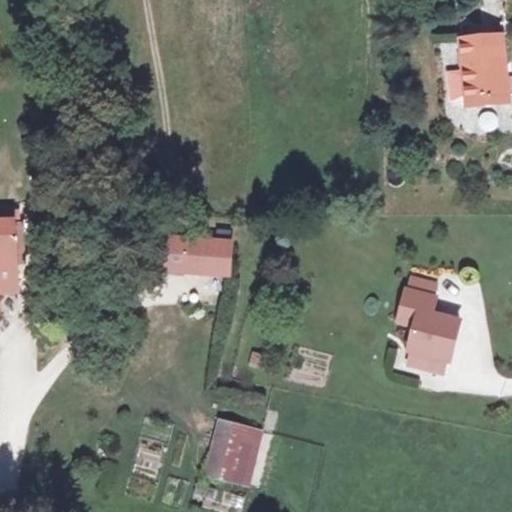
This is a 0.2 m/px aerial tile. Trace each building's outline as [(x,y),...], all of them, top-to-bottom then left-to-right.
[(466,108),(507,106),(503,45),(462,48),(466,108)] [(508,116),(507,106),(466,108),(467,118),(508,116)] [(0,225),(16,226),(16,211),(0,211),(0,225)] [(0,279),(18,279),(16,226),(0,225),(0,279)] [(175,243),(175,281),(240,281),(241,244),(175,243)] [(404,280),(401,293),(422,296),(424,284),(404,280)] [(408,352),(416,353),(444,357),(450,358),(455,316),(424,311),(425,297),(422,296),(401,293),(398,293),(393,324),(410,328),(408,352)] [(444,357),(416,353),(414,368),(441,372),(444,357)] [(219,439),(250,445),(254,418),(225,411),(219,439)] [(268,422),(254,418),(250,445),(263,448),(268,422)] [(263,448),(250,445),(219,439),(210,476),(255,486),(263,448)]
